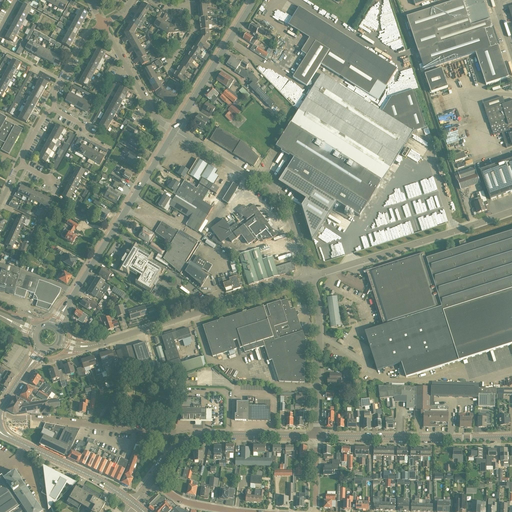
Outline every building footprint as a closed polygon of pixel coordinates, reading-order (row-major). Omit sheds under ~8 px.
[(62,0),(58,8),(63,11),(68,3),(62,0)] [(70,0),(66,10),(68,11),(72,5),(72,6),(73,5),(74,3),(75,2),(71,0),(70,0)] [(416,45),(490,20),(483,0),(459,0),(404,18),(407,27),(410,26),(416,45)] [(149,10),(152,12),(153,10),(142,3),(139,8),(139,9),(146,13),(147,14),(149,10)] [(20,10),(28,14),(31,9),(23,4),(20,10)] [(300,7),(289,25),(310,38),(316,42),(307,56),(293,78),(307,87),(321,64),(369,95),(377,81),(386,86),(391,78),(397,69),(350,39),(352,36),(344,31),(342,34),(300,7)] [(132,11),(143,18),(146,13),(139,9),(137,12),(133,9),(132,11)] [(25,20),(28,14),(20,10),(17,16),(25,20)] [(77,16),(85,20),(88,14),(80,10),(77,16)] [(140,23),(143,18),(132,11),(131,13),(135,15),(133,19),(140,23)] [(22,25),(25,20),(17,16),(14,21),(22,25)] [(81,26),(85,20),(77,16),(74,21),(81,26)] [(159,29),(166,18),(164,17),(161,21),(158,18),(153,25),(159,29)] [(164,32),(168,25),(165,23),(167,19),(166,18),(159,29),(164,32)] [(137,28),(140,23),(133,19),(131,22),(127,20),(126,21),(137,28)] [(476,54),(499,46),(490,20),(416,45),(421,62),(424,70),(475,54),(476,54)] [(19,31),(22,25),(14,21),(11,27),(19,31)] [(78,31),(81,26),(74,21),(71,27),(78,31)] [(126,29),(134,33),(137,28),(126,21),(125,23),(129,26),(126,29)] [(256,26),(253,24),(251,27),(250,27),(249,28),(250,29),(256,33),(258,31),(265,36),(268,33),(267,33),(268,31),(257,24),(256,26)] [(172,34),(172,26),(170,26),(168,25),(164,32),(167,34),(172,34)] [(16,36),(19,31),(11,27),(8,32),(16,36)] [(75,37),(78,31),(71,27),(68,32),(75,37)] [(398,52),(405,50),(399,27),(384,31),(385,32),(387,32),(387,34),(384,35),(385,41),(386,40),(387,44),(390,43),(392,50),(397,49),(398,52)] [(133,34),(134,33),(126,29),(123,34),(126,38),(122,40),(123,42),(134,36),(133,34)] [(199,37),(207,41),(209,37),(208,29),(200,30),(200,35),(199,37)] [(12,42),(16,36),(8,32),(5,38),(12,42)] [(72,42),(75,37),(68,32),(65,38),(72,42)] [(253,37),(247,34),(244,39),(250,43),(253,45),(250,50),(267,60),(273,51),(269,48),(266,52),(254,45),(258,39),(254,37),(253,37)] [(130,45),(137,41),(134,36),(123,42),(124,44),(128,41),(130,45)] [(205,45),(207,41),(199,37),(196,42),(207,49),(209,47),(205,45)] [(69,48),(72,42),(65,38),(61,44),(69,48)] [(27,42),(24,41),(22,40),(19,46),(21,47),(20,49),(22,50),(23,48),(24,48),(27,42)] [(31,52),(35,44),(29,41),(25,49),(31,52)] [(129,52),(140,46),(137,41),(130,45),(132,48),(128,51),(129,52)] [(206,50),(207,49),(196,42),(193,47),(200,51),(202,48),(206,50)] [(36,55),(40,47),(35,44),(31,52),(36,55)] [(136,55),(143,51),(140,46),(129,52),(130,54),(134,52),(136,55)] [(499,46),(476,54),(486,86),(509,78),(500,52),(499,46)] [(42,58),(46,51),(40,47),(36,55),(42,58)] [(198,55),(200,51),(193,47),(190,52),(201,59),(202,57),(198,55)] [(93,55),(101,60),(105,54),(96,50),(93,55)] [(47,61),(51,54),(46,51),(42,58),(47,61)] [(134,63),(146,57),(143,51),(136,55),(137,59),(133,61),(134,63)] [(200,61),(201,59),(190,52),(187,57),(193,61),(194,62),(196,58),(200,61)] [(2,63),(4,64),(7,58),(11,60),(13,58),(7,54),(5,57),(2,63)] [(52,64),(57,56),(51,54),(47,61),(52,64)] [(98,65),(101,60),(93,55),(90,61),(98,65)] [(57,56),(52,64),(58,67),(62,60),(57,56)] [(187,57),(185,56),(182,61),(193,68),(194,66),(191,65),(193,61),(187,57)] [(146,57),(134,63),(135,65),(140,63),(142,66),(149,62),(146,57)] [(230,61),(239,66),(240,64),(246,67),(248,64),(242,60),(241,62),(232,57),(230,61)] [(8,66),(16,70),(19,65),(11,60),(8,66)] [(95,71),(98,65),(90,61),(87,66),(95,71)] [(190,68),(192,70),(193,68),(182,61),(179,66),(187,71),(188,72),(190,68)] [(239,67),(239,66),(230,61),(227,65),(236,70),(235,72),(239,75),(240,72),(244,75),(246,72),(239,67)] [(146,76),(153,72),(151,69),(155,67),(154,65),(143,71),(146,76)] [(13,76),(16,70),(8,66),(6,72),(13,76)] [(92,76),(95,71),(87,66),(84,72),(92,76)] [(185,75),(187,71),(179,66),(176,71),(184,76),(184,77),(187,78),(188,76),(185,75)] [(255,85),(259,81),(248,69),(246,72),(248,77),(249,78),(255,85)] [(431,93),(448,87),(441,69),(425,75),(431,93)] [(182,80),(184,77),(184,76),(176,71),(173,76),(184,83),(185,82),(182,80)] [(10,82),(13,76),(6,72),(3,77),(10,82)] [(89,82),(92,76),(84,72),(81,77),(89,82)] [(149,82),(160,75),(159,74),(155,76),(153,72),(146,76),(149,82)] [(229,88),(234,81),(222,73),(217,80),(229,88)] [(299,111),(276,147),(289,156),(294,159),(286,171),(279,183),(307,200),(303,207),(313,241),(314,240),(337,203),(359,217),(367,205),(371,207),(375,201),(371,199),(384,179),(399,154),(410,137),(413,132),(426,128),(414,90),(391,97),(382,112),(352,93),(347,90),(322,74),(299,111)] [(159,83),(157,79),(161,77),(160,75),(149,82),(152,87),(159,83)] [(0,83),(7,87),(10,82),(3,77),(0,82),(0,83)] [(86,87),(89,82),(81,77),(78,83),(86,87)] [(36,86),(44,90),(47,84),(39,80),(36,86)] [(154,92),(162,88),(160,85),(164,82),(163,80),(159,83),(152,87),(154,92)] [(41,96),(44,90),(36,86),(33,91),(41,96)] [(117,93),(125,97),(128,92),(120,88),(117,93)] [(161,99),(165,91),(163,90),(162,88),(154,92),(157,97),(161,99)] [(218,94),(214,90),(212,88),(204,95),(209,100),(214,95),(216,97),(218,95),(218,94)] [(170,94),(173,90),(171,89),(169,92),(166,90),(165,91),(161,99),(166,102),(170,94)] [(230,99),(233,96),(226,90),(223,94),(230,99)] [(261,90),(257,95),(262,100),(270,109),(275,104),(264,93),(261,90)] [(38,101),(41,96),(33,91),(30,97),(38,101)] [(170,94),(166,102),(171,105),(178,93),(176,92),(174,96),(170,94)] [(70,104),(75,96),(69,93),(65,101),(70,104)] [(122,103),(125,97),(117,93),(114,99),(122,103)] [(76,107),(80,99),(75,96),(70,104),(76,107)] [(233,96),(230,99),(234,103),(233,105),(236,107),(240,102),(233,96)] [(35,107),(38,101),(30,97),(27,102),(35,107)] [(502,97),(483,104),(489,124),(506,119),(509,128),(511,127),(511,126),(511,101),(505,104),(502,97)] [(124,101),(127,103),(126,104),(130,106),(133,102),(126,98),(124,101)] [(81,110),(86,102),(80,99),(76,107),(81,110)] [(119,108),(122,103),(114,99),(111,104),(119,108)] [(32,112),(35,107),(27,102),(24,108),(32,112)] [(86,102),(81,110),(87,113),(91,105),(86,102)] [(210,117),(215,108),(207,103),(201,112),(210,117)] [(231,122),(240,112),(231,103),(228,106),(230,108),(228,110),(229,112),(225,116),(231,122)] [(116,114),(119,108),(111,104),(108,110),(116,114)] [(29,118),(32,112),(24,108),(21,113),(29,118)] [(113,119),(116,114),(108,110),(105,115),(113,119)] [(26,123),(29,118),(21,113),(18,119),(26,123)] [(8,155),(22,130),(5,121),(6,118),(0,114),(0,147),(0,148),(2,148),(1,150),(8,155)] [(110,125),(113,119),(105,115),(102,121),(110,125)] [(211,120),(203,116),(202,119),(198,117),(195,123),(204,129),(207,122),(209,123),(211,120)] [(506,119),(489,124),(493,136),(496,135),(502,133),(506,145),(507,148),(511,146),(511,133),(511,134),(509,128),(506,119)] [(106,131),(110,125),(102,121),(99,127),(106,131)] [(53,131),(61,136),(64,130),(56,126),(53,131)] [(58,141),(61,136),(53,131),(50,137),(58,141)] [(66,139),(71,141),(74,135),(75,133),(71,131),(70,133),(68,136),(69,137),(68,139),(66,138),(66,139)] [(131,139),(131,140),(129,138),(127,141),(130,143),(128,146),(135,150),(139,144),(138,144),(141,139),(135,136),(132,140),(131,139)] [(55,147),(58,141),(50,137),(47,142),(55,147)] [(410,142),(419,146),(421,141),(412,137),(410,142)] [(244,143),(241,142),(210,140),(233,154),(254,167),(259,158),(244,143)] [(52,152),(55,147),(47,142),(44,148),(52,152)] [(83,156),(88,148),(76,142),(74,147),(76,148),(74,152),(75,153),(78,153),(83,156)] [(49,158),(52,152),(44,148),(41,153),(49,158)] [(89,159),(93,151),(88,148),(83,156),(89,159)] [(124,148),(122,153),(125,154),(124,156),(127,158),(125,161),(133,166),(137,160),(134,158),(136,155),(124,148)] [(94,162),(99,154),(93,151),(89,159),(94,162)] [(455,162),(466,158),(464,152),(453,156),(455,162)] [(46,163),(49,158),(41,153),(38,159),(46,163)] [(99,154),(94,162),(100,165),(104,157),(99,154)] [(490,200),(511,191),(511,159),(480,171),(490,200)] [(200,184),(210,167),(198,160),(190,174),(185,181),(186,182),(186,181),(187,179),(190,181),(192,177),(199,182),(200,180),(201,181),(199,184),(200,184)] [(132,176),(126,172),(119,167),(116,173),(119,175),(120,173),(123,175),(122,177),(128,181),(132,176)] [(185,181),(190,174),(187,172),(188,171),(182,167),(178,175),(182,177),(181,179),(185,181)] [(200,184),(209,190),(217,195),(220,189),(214,185),(219,178),(215,176),(217,172),(210,167),(200,184)] [(74,174),(84,179),(85,176),(83,175),(84,172),(77,168),(74,174)] [(481,187),(480,183),(475,168),(458,173),(455,174),(457,180),(461,190),(473,185),(475,189),(481,187)] [(82,181),(84,179),(74,174),(71,179),(78,184),(80,180),(82,181)] [(120,183),(122,180),(114,175),(112,178),(120,183)] [(77,186),(78,184),(71,179),(68,185),(75,189),(77,190),(79,187),(77,186)] [(177,193),(178,191),(177,190),(178,188),(177,188),(180,184),(174,181),(169,188),(177,193)] [(186,182),(185,181),(178,191),(177,193),(176,196),(208,216),(213,208),(203,201),(209,190),(200,184),(199,184),(197,188),(186,181),(186,182)] [(233,204),(239,194),(236,192),(239,187),(233,184),(223,201),(228,205),(230,202),(233,204)] [(72,195),(75,189),(68,185),(65,191),(72,195)] [(22,199),(27,188),(21,186),(17,194),(16,193),(14,196),(22,199)] [(118,200),(121,194),(109,188),(107,187),(106,187),(105,189),(108,191),(107,191),(113,195),(113,196),(114,196),(113,197),(114,198),(118,200)] [(28,202),(33,191),(27,188),(22,199),(25,200),(24,202),(27,203),(27,202),(28,202)] [(35,202),(38,194),(33,191),(28,202),(30,203),(32,200),(35,202)] [(70,200),(72,195),(65,191),(62,196),(66,198),(65,200),(72,204),(73,202),(70,200)] [(116,204),(118,200),(114,198),(113,197),(114,196),(113,196),(113,195),(107,191),(106,194),(104,193),(101,193),(101,194),(102,196),(116,204)] [(483,203),(487,202),(483,191),(479,193),(480,198),(473,200),(476,207),(483,205),(483,203)] [(40,205),(44,196),(38,194),(35,202),(38,203),(37,204),(40,205)] [(40,205),(38,209),(39,209),(40,209),(41,209),(42,208),(47,211),(51,204),(48,203),(50,199),(44,196),(40,205)] [(173,201),(165,196),(159,206),(167,211),(170,206),(173,201)] [(198,232),(208,216),(176,196),(173,201),(170,206),(191,219),(187,225),(198,232)] [(483,205),(476,207),(478,213),(487,210),(486,205),(488,205),(487,202),(483,203),(483,205)] [(243,206),(237,211),(240,215),(242,214),(243,216),(247,220),(254,215),(259,212),(254,205),(248,209),(248,208),(246,208),(245,208),(244,207),(243,206)] [(104,220),(109,214),(99,208),(95,213),(98,215),(98,216),(104,220)] [(224,220),(218,224),(228,238),(232,243),(241,235),(249,245),(253,242),(255,244),(258,241),(261,239),(262,242),(273,239),(276,236),(272,231),(273,230),(270,227),(259,212),(254,215),(256,216),(243,226),(241,224),(239,224),(237,223),(236,224),(235,224),(230,228),(227,224),(224,220)] [(15,221),(23,225),(26,219),(29,220),(30,217),(24,214),(22,217),(18,215),(15,221)] [(157,229),(163,220),(156,216),(154,219),(151,217),(147,223),(150,225),(150,227),(153,229),(154,228),(157,229)] [(72,234),(77,225),(68,219),(66,223),(71,226),(68,231),(66,230),(65,232),(64,232),(63,232),(61,236),(61,237),(72,243),(76,237),(72,234)] [(25,225),(23,225),(15,221),(13,227),(21,230),(22,228),(24,228),(25,225)] [(181,274),(187,263),(186,263),(198,244),(162,222),(155,233),(172,245),(163,259),(181,274)] [(19,234),(21,230),(13,227),(10,233),(20,237),(22,235),(19,234)] [(144,229),(139,237),(148,243),(149,242),(150,243),(152,239),(151,238),(154,235),(144,229)] [(369,331),(365,332),(370,346),(371,352),(374,360),(374,362),(377,371),(400,364),(401,363),(406,378),(407,378),(417,375),(463,360),(464,365),(468,363),(466,359),(511,344),(511,232),(468,246),(454,251),(426,259),(424,253),(412,257),(367,272),(370,283),(375,299),(373,300),(379,316),(380,322),(382,321),(384,326),(373,329),(372,328),(372,327),(369,328),(368,329),(369,331)] [(20,238),(20,237),(10,233),(8,239),(17,243),(20,237),(20,238)] [(215,235),(212,233),(208,239),(230,252),(232,249),(223,244),(225,241),(215,235)] [(17,243),(8,239),(5,244),(13,248),(14,245),(18,246),(19,244),(17,243)] [(214,248),(216,245),(208,240),(206,243),(214,248)] [(162,256),(165,251),(151,242),(148,247),(162,256)] [(151,261),(154,257),(134,245),(120,269),(128,274),(132,268),(143,274),(137,284),(152,293),(158,283),(156,282),(164,268),(151,261)] [(65,254),(55,248),(53,251),(66,259),(64,263),(72,268),(76,260),(68,255),(65,253),(65,254)] [(248,252),(239,255),(249,286),(278,276),(296,271),(293,262),(292,263),(286,264),(276,268),(272,257),(262,260),(259,249),(248,252)] [(167,267),(169,265),(165,261),(161,259),(163,257),(158,254),(155,259),(155,260),(167,267)] [(392,263),(413,257),(412,255),(391,262),(392,263)] [(212,266),(207,262),(197,256),(193,263),(203,269),(208,272),(212,266)] [(201,288),(209,276),(190,265),(185,274),(201,288)] [(113,274),(104,268),(104,269),(102,269),(99,274),(103,277),(102,278),(108,281),(113,274)] [(0,291),(13,296),(14,295),(14,296),(22,298),(22,297),(24,296),(25,297),(27,292),(34,294),(34,296),(35,296),(37,299),(37,300),(36,300),(36,301),(37,301),(51,305),(52,306),(60,294),(61,289),(49,284),(39,281),(7,270),(6,276),(1,274),(0,276),(0,291)] [(67,284),(71,277),(64,273),(61,271),(59,274),(62,275),(60,280),(67,284)] [(240,288),(237,278),(223,282),(222,278),(218,279),(220,285),(221,287),(224,289),(225,288),(227,293),(240,288)] [(92,286),(104,293),(108,287),(103,284),(104,283),(96,279),(92,286)] [(100,299),(104,293),(92,286),(87,293),(95,297),(96,296),(100,299)] [(121,298),(124,294),(114,287),(111,291),(121,298)] [(331,328),(341,327),(337,297),(327,298),(331,328)] [(90,303),(83,299),(80,305),(87,310),(89,306),(94,309),(97,304),(91,301),(90,303)] [(291,311),(288,300),(281,302),(267,306),(247,312),(246,311),(243,312),(243,313),(223,320),(223,319),(219,320),(220,321),(203,326),(213,357),(237,350),(234,342),(237,340),(240,349),(243,348),(245,353),(265,347),(270,362),(272,361),(279,383),(304,384),(306,343),(307,343),(306,340),(305,340),(295,310),(291,311)] [(117,317),(124,315),(122,306),(114,308),(117,317)] [(131,320),(147,315),(144,306),(128,312),(131,320)] [(82,323),(84,320),(86,317),(82,315),(83,314),(77,310),(74,315),(80,319),(78,321),(82,323)] [(106,318),(105,316),(99,318),(101,323),(103,323),(106,331),(113,329),(113,328),(119,326),(117,321),(111,323),(109,317),(106,318)] [(192,342),(191,337),(188,328),(161,337),(166,351),(164,352),(170,373),(181,374),(184,373),(179,359),(174,341),(177,340),(177,339),(181,338),(184,347),(185,347),(187,347),(187,346),(191,345),(190,343),(192,342)] [(118,360),(118,362),(120,369),(126,368),(131,366),(131,368),(153,369),(145,343),(132,347),(130,348),(130,347),(120,350),(116,351),(118,355),(119,360),(118,360)] [(160,363),(165,362),(160,347),(156,348),(160,363)] [(119,360),(118,355),(115,356),(115,355),(112,355),(111,351),(105,353),(109,364),(111,363),(112,362),(114,363),(118,362),(118,360),(119,360)] [(104,366),(109,364),(105,353),(99,355),(100,359),(97,360),(100,369),(101,370),(103,375),(106,374),(104,368),(104,366)] [(184,373),(207,366),(204,356),(181,363),(184,373)] [(87,359),(89,367),(94,365),(95,369),(99,368),(97,360),(94,361),(93,357),(87,359)] [(84,369),(89,367),(87,359),(81,361),(82,365),(79,366),(82,373),(78,374),(79,376),(82,376),(86,375),(85,372),(84,369)] [(62,375),(66,387),(66,386),(68,385),(66,380),(68,380),(67,375),(74,373),(71,364),(63,366),(66,374),(62,375)] [(1,376),(10,382),(14,376),(2,368),(0,371),(0,373),(2,375),(1,376)] [(66,387),(62,375),(59,376),(56,368),(49,371),(52,383),(60,381),(62,388),(66,387)] [(42,384),(44,381),(42,380),(43,379),(36,371),(29,382),(36,386),(39,388),(41,384),(42,384)] [(341,382),(341,374),(330,374),(330,379),(328,379),(328,385),(337,386),(337,382),(341,382)] [(0,383),(6,388),(10,382),(1,376),(0,378),(0,383)] [(39,392),(44,395),(48,391),(51,387),(47,383),(40,392),(39,391),(39,392)] [(46,401),(47,399),(44,396),(38,393),(36,396),(35,395),(37,391),(34,389),(27,385),(19,397),(29,403),(30,403),(46,401)] [(389,402),(390,408),(395,407),(394,400),(394,397),(401,396),(402,396),(406,396),(406,400),(406,402),(406,408),(414,408),(414,406),(415,387),(402,386),(392,386),(378,386),(380,399),(384,398),(389,398),(389,402)] [(416,406),(416,412),(417,412),(422,412),(422,417),(424,417),(424,428),(437,428),(437,426),(449,426),(449,412),(447,412),(447,411),(449,411),(449,408),(447,406),(434,406),(430,406),(430,397),(434,397),(479,398),(479,395),(480,395),(480,388),(431,387),(430,387),(416,387),(416,406)] [(498,400),(498,389),(480,388),(480,395),(479,395),(479,398),(479,407),(495,407),(497,407),(497,400),(498,400)] [(511,389),(498,389),(498,400),(504,400),(504,395),(511,395),(511,389)] [(95,404),(95,399),(96,391),(91,392),(90,401),(83,400),(83,404),(80,404),(79,413),(85,413),(86,406),(87,406),(87,404),(95,404)] [(306,401),(306,395),(299,395),(299,392),(295,392),(294,398),(296,398),(296,402),(300,402),(300,401),(306,401)] [(30,403),(29,403),(24,404),(25,403),(15,397),(7,411),(14,415),(16,415),(26,414),(26,415),(27,415),(26,412),(41,409),(42,413),(50,414),(49,408),(48,401),(46,401),(30,403)] [(211,420),(211,414),(211,409),(200,409),(200,398),(181,398),(181,420),(211,420)] [(255,406),(255,398),(247,398),(247,403),(237,403),(237,415),(235,415),(235,421),(270,422),(271,407),(255,406)] [(370,406),(370,405),(369,399),(361,400),(362,407),(370,406)] [(48,401),(49,408),(59,406),(58,400),(48,401)] [(372,415),(376,415),(376,421),(375,421),(375,428),(382,428),(381,421),(380,415),(382,415),(382,412),(377,412),(376,412),(375,404),(370,405),(370,406),(370,407),(371,413),(372,415)] [(502,416),(501,409),(497,409),(497,420),(500,420),(500,426),(508,426),(508,424),(511,424),(510,416),(502,416)] [(334,417),(334,412),(329,412),(328,419),(326,419),(325,427),(332,428),(332,422),(334,422),(334,417)] [(356,428),(356,422),(352,421),(352,415),(351,415),(351,412),(347,412),(347,422),(348,422),(348,428),(356,428)] [(371,413),(365,413),(365,420),(363,420),(363,425),(364,425),(364,428),(371,428),(371,421),(372,421),(372,415),(371,413)] [(479,418),(478,428),(487,428),(487,425),(488,425),(491,425),(491,420),(491,415),(487,415),(487,418),(479,418)] [(395,429),(395,422),(395,419),(390,419),(390,418),(385,418),(385,423),(387,423),(387,429),(395,429)] [(40,435),(36,443),(39,444),(66,457),(77,434),(78,432),(64,431),(65,427),(55,425),(45,423),(40,435)] [(85,447),(86,443),(79,440),(75,449),(74,448),(73,451),(71,450),(67,458),(78,463),(84,450),(81,449),(82,447),(81,447),(81,445),(85,447)] [(119,482),(128,462),(88,443),(78,463),(119,482)] [(233,454),(233,446),(226,445),(226,451),(225,451),(224,455),(226,455),(226,458),(230,459),(230,453),(233,454)] [(223,467),(223,460),(220,460),(220,454),(221,454),(221,447),(214,446),(214,451),(208,451),(207,456),(214,456),(214,460),(219,460),(219,467),(223,467)] [(265,453),(265,446),(254,446),(253,456),(258,456),(258,453),(265,453)] [(272,459),(272,466),(273,466),(273,470),(274,470),(274,467),(275,467),(275,453),(281,453),(281,446),(273,446),(273,451),(272,451),(272,456),(271,456),(271,459),(272,459)] [(293,451),(294,447),(286,446),(286,449),(283,449),(283,455),(283,464),(283,465),(284,465),(284,467),(284,470),(287,470),(287,465),(287,455),(289,455),(289,456),(294,456),(294,451),(293,451)] [(266,466),(266,459),(249,458),(249,448),(241,447),(241,459),(235,458),(235,466),(266,466)] [(332,457),(332,454),(330,454),(330,447),(324,447),(324,459),(327,459),(327,457),(332,457)] [(340,460),(340,462),(342,462),(347,462),(347,455),(347,454),(350,454),(350,448),(342,448),(342,453),(342,455),(342,457),(340,457),(340,460)] [(452,454),(452,459),(458,459),(458,463),(463,463),(463,455),(462,455),(462,450),(454,450),(454,454),(452,454)] [(468,450),(468,458),(474,458),(474,459),(477,459),(477,464),(481,464),(481,459),(482,459),(482,450),(474,450),(468,450)] [(487,467),(491,467),(491,461),(493,461),(493,456),(496,456),(496,450),(488,450),(488,453),(486,453),(487,467)] [(129,486),(132,477),(130,476),(139,453),(134,451),(124,474),(125,475),(122,483),(129,486)] [(202,464),(202,461),(203,452),(195,452),(194,461),(199,461),(199,464),(202,464)] [(340,470),(340,465),(332,465),(332,469),(324,469),(324,475),(332,475),(334,475),(334,470),(340,470)] [(498,465),(498,478),(498,481),(507,481),(507,482),(509,482),(509,478),(503,478),(503,470),(498,470),(498,465)] [(44,487),(41,492),(46,495),(47,508),(48,510),(57,501),(56,501),(66,484),(71,487),(76,482),(76,481),(76,482),(42,466),(45,485),(44,484),(43,486),(44,487)] [(192,472),(188,471),(184,470),(182,477),(190,479),(192,472)] [(0,476),(0,511),(41,511),(42,511),(36,503),(35,503),(20,480),(14,471),(3,479),(1,475),(0,476)] [(213,487),(218,488),(219,479),(210,478),(209,485),(209,487),(213,487)] [(192,486),(193,482),(189,481),(189,485),(188,485),(186,494),(195,496),(197,487),(192,486)] [(209,490),(206,489),(206,485),(204,485),(204,483),(201,483),(200,492),(201,493),(201,496),(204,497),(204,498),(207,499),(208,498),(208,497),(209,490)] [(293,493),(293,484),(289,484),(288,497),(280,497),(279,507),(289,507),(289,502),(293,502),(293,493)] [(101,497),(84,486),(82,490),(76,487),(67,502),(79,509),(80,507),(89,511),(102,511),(101,511),(105,505),(99,501),(101,497)] [(345,488),(341,488),(340,488),(340,492),(340,495),(340,502),(341,502),(341,501),(344,501),(344,509),(350,509),(350,503),(353,503),(353,497),(351,497),(351,496),(346,496),(346,501),(345,501),(345,488)] [(221,489),(219,499),(224,500),(224,499),(227,499),(227,497),(233,498),(234,490),(228,489),(228,491),(221,489)] [(254,503),(254,497),(249,496),(250,491),(246,490),(245,497),(247,497),(246,502),(254,503)] [(254,497),(254,503),(261,504),(262,499),(263,499),(264,492),(258,491),(257,497),(254,497)] [(296,498),(295,507),(296,508),(303,508),(303,504),(304,503),(304,502),(304,501),(305,501),(305,500),(308,500),(308,494),(305,494),(305,495),(300,494),(299,498),(296,498)] [(150,506),(148,508),(153,511),(187,511),(186,510),(180,508),(178,507),(177,507),(170,500),(169,500),(165,496),(164,496),(162,496),(162,497),(161,497),(159,495),(149,505),(150,506)] [(335,501),(335,495),(327,495),(326,495),(326,501),(324,501),(324,508),(331,509),(331,501),(335,501)] [(464,510),(465,496),(459,496),(459,501),(455,501),(454,511),(461,511),(461,510),(464,510)] [(443,511),(443,503),(438,503),(438,500),(435,500),(434,506),(437,506),(437,511),(443,511)] [(495,511),(496,504),(494,504),(494,501),(492,501),(492,500),(489,500),(488,511),(495,511)] [(443,503),(443,511),(448,511),(449,507),(452,507),(452,501),(449,501),(449,503),(443,503)]
